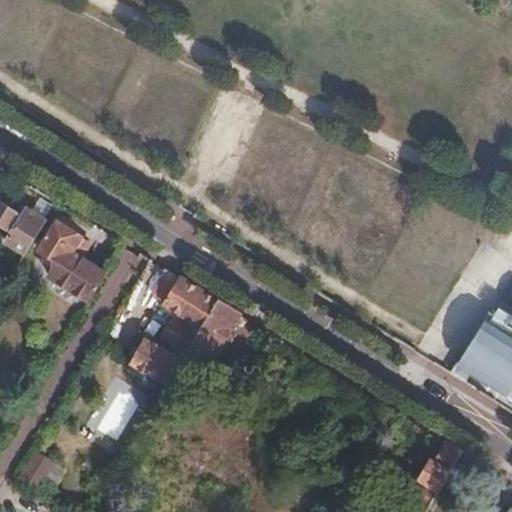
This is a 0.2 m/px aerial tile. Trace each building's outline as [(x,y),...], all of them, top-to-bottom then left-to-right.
[(7,243),(26,255),(31,247),(46,221),(28,210),(23,217),(0,202),(0,227),(12,235),(7,243)] [(65,267),(98,288),(107,274),(80,258),(88,243),(57,223),(39,252),(65,267)] [(56,282),(89,303),(98,288),(65,267),(56,282)] [(218,303),(167,271),(152,294),(165,303),(164,304),(188,320),(184,325),(174,318),(160,339),(171,346),(167,352),(145,338),(130,362),(167,386),(182,361),(191,347),(199,333),(202,328),(218,303)] [(199,333),(191,347),(210,359),(216,350),(229,330),(237,315),(218,303),(202,328),(199,333)] [(229,330),(216,350),(222,355),(235,334),(229,330)] [(511,355),(499,378),(511,385),(511,355)] [(460,453),(446,444),(434,464),(431,462),(420,480),(424,483),(412,502),(427,511),(460,453)] [(169,452),(153,475),(176,490),(165,507),(172,511),(254,511),(233,498),(233,494),(169,452)] [(18,480),(25,484),(32,473),(26,468),(18,480)]
